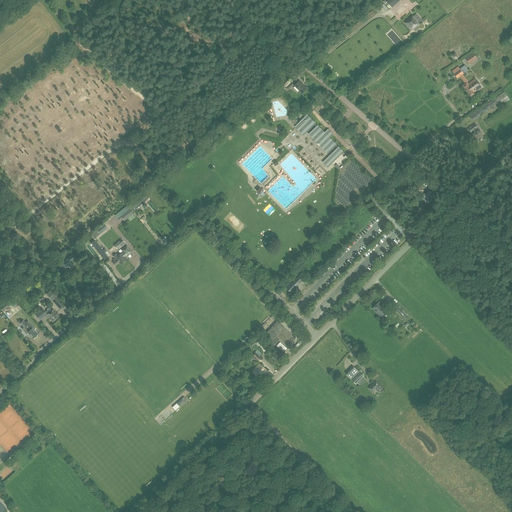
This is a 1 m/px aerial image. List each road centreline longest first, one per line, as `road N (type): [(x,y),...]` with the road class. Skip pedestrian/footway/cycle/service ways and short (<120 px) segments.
road 1 (unclassified): [(317,335),(197,223),(0,392)]
road 2 (unclassified): [(457,197),(227,0)]
road 3 (unclassified): [(141,511),(317,335)]
road 4 (unclassified): [(317,335),(457,197)]
